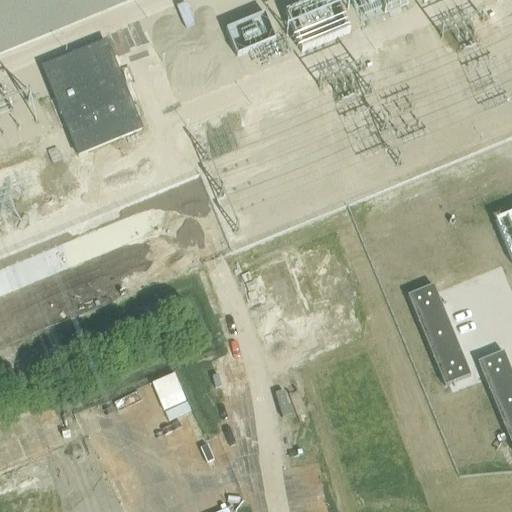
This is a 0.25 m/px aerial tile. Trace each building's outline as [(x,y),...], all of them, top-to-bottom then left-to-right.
[(366,17),(406,10),(404,0),(334,0),(293,7),(298,34),(312,31),(315,47),(369,37),(366,17)] [(231,30),(240,58),(291,41),(281,13),(231,30)] [(53,95),(78,157),(141,130),(107,46),(105,43),(42,69),(53,95)] [(433,290),(409,299),(445,388),(468,378),(433,290)] [(511,377),(503,355),(479,365),(511,446),(511,377)]
